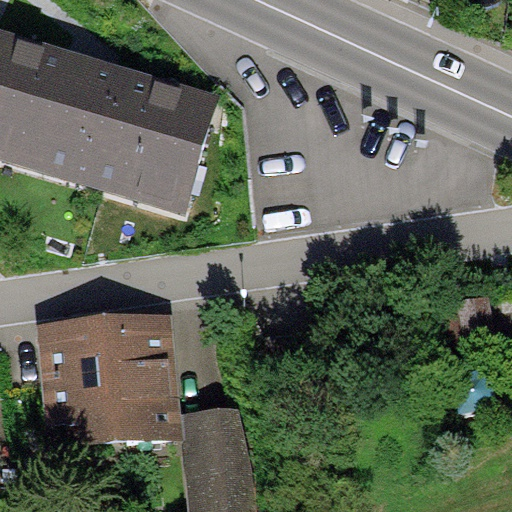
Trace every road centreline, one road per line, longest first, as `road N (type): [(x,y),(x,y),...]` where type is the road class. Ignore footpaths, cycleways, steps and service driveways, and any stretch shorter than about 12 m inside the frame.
road 1 (residential): [(0,301),(511,224)]
road 2 (primary): [(259,0),(511,116)]
